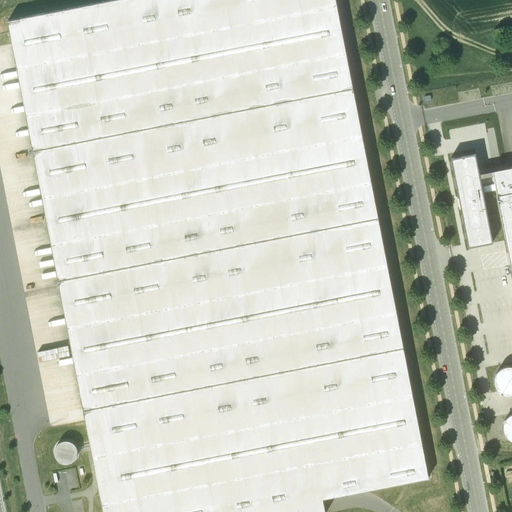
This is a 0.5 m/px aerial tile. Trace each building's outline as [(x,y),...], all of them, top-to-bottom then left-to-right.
[(429,477),(335,0),(110,0),(8,20),(10,33),(103,511),(325,511),(323,498),(412,481),(429,477)] [(474,154),(452,158),(469,250),(490,246),(474,154)] [(511,170),(492,174),(511,271),(511,170)] [(511,388),(511,363),(498,363),(497,388),(511,388)] [(493,387),(491,364),(480,365),(482,388),(493,387)] [(497,413),(496,398),(485,398),(486,413),(497,413)] [(63,462),(80,454),(72,436),(55,443),(63,462)]
